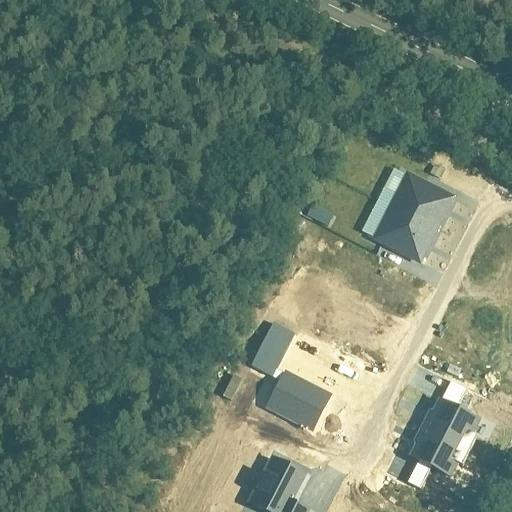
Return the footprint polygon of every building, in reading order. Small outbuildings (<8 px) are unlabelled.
[(453,199),(409,176),(376,239),(421,263),(453,199)] [(274,378),(295,336),(274,325),(252,368),(274,378)] [(350,382),(357,367),(322,349),(314,363),(350,382)] [(330,398),(286,376),(269,408),(313,431),(330,398)] [(480,421),(441,402),(413,459),(451,478),(457,465),(464,468),(479,438),(473,435),(480,421)] [(290,511),(308,478),(274,461),(252,505),(265,511),(290,511)] [(439,511),(448,496),(400,473),(380,511),(439,511)]
